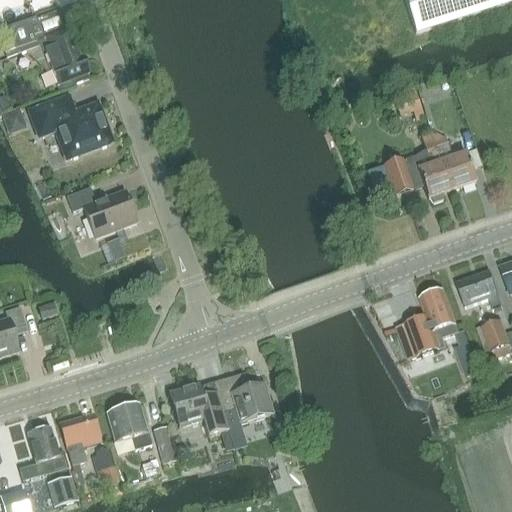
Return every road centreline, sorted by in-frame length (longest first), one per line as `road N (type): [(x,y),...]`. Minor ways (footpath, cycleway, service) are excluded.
road 1 (unclassified): [(217,342),(83,0)]
road 2 (tertiary): [(217,342),(511,238)]
road 3 (tertiary): [(0,412),(217,342)]
